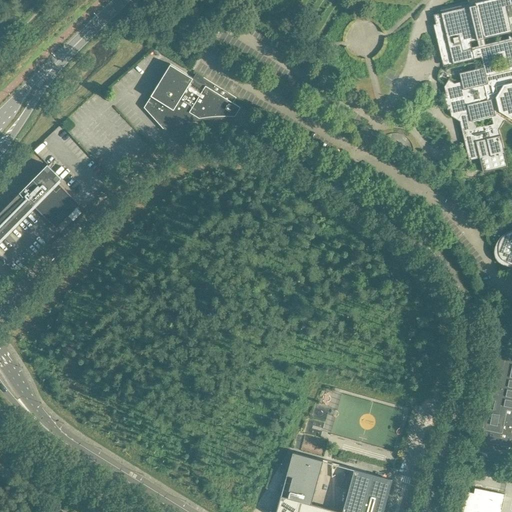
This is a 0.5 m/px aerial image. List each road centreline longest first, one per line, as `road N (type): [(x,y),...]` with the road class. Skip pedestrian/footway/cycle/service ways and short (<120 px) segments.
road 1 (unclassified): [(424,511),(462,363),(451,291),(412,240),(282,158),(222,142),(174,154),(149,168),(34,278)]
road 2 (tertiary): [(179,511),(86,455),(35,409)]
road 3 (unclassified): [(138,511),(0,425)]
